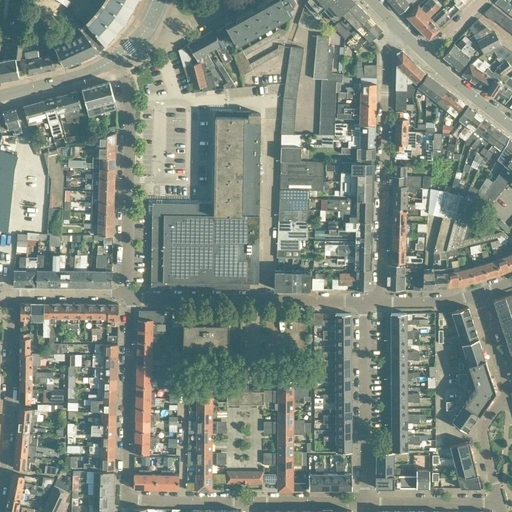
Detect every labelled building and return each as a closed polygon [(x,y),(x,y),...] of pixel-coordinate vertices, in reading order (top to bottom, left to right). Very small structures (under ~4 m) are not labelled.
[(76,37),(79,36),(84,33),(99,49),(105,44),(126,20),(137,0),(103,0),(102,3),(95,12),(87,21),(80,27),(78,25),(77,25),(72,27),(76,37)] [(266,0),(224,23),(226,25),(235,43),(290,12),(289,12),(295,9),(294,9),(293,7),(296,0),(295,0),(266,0)] [(353,0),(307,0),(305,4),(315,16),(323,9),(334,21),(342,13),(354,1),(353,0)] [(400,14),(402,12),(410,5),(409,5),(414,0),(393,0),(390,3),(400,14)] [(407,16),(413,23),(437,0),(436,0),(428,0),(421,8),(418,5),(407,16)] [(437,0),(413,23),(420,30),(432,20),(431,19),(429,17),(439,6),(441,5),(437,0)] [(459,9),(465,3),(461,0),(454,0),(454,1),(456,3),(454,5),(459,9)] [(508,13),(511,9),(511,8),(510,6),(511,5),(504,0),(496,0),(494,2),(508,13)] [(368,15),(354,1),(342,13),(344,16),(333,27),(345,39),(351,32),(349,30),(354,25),(356,27),(368,15)] [(492,5),(488,9),(497,16),(501,12),(492,5)] [(432,20),(420,30),(429,39),(440,28),(437,25),(449,13),(443,7),(431,19),(432,20)] [(494,20),(497,16),(488,9),(483,13),(491,20),(494,20)] [(505,15),(501,12),(497,16),(494,20),(499,23),(505,15)] [(54,47),(63,66),(64,66),(88,56),(79,36),(76,37),(72,27),(71,27),(67,15),(62,17),(61,19),(68,37),(64,39),(66,42),(54,47)] [(345,39),(352,46),(357,41),(357,40),(375,23),(368,15),(356,27),(357,27),(352,32),(351,32),(345,39)] [(499,23),(503,27),(510,18),(505,15),(499,23)] [(503,27),(508,30),(511,24),(511,20),(510,18),(503,27)] [(476,32),(486,26),(478,19),(472,25),(476,32)] [(382,30),(375,23),(357,40),(357,41),(352,46),(356,51),(362,45),(361,45),(367,39),(370,42),(382,30)] [(221,47),(229,61),(233,59),(228,49),(227,49),(224,45),(231,41),(224,26),(214,31),(222,46),(221,47)] [(494,32),(486,26),(476,32),(481,39),(480,40),(477,42),(483,54),(488,51),(492,49),(500,44),(494,32)] [(213,30),(206,34),(214,48),(215,47),(224,63),(229,61),(221,47),(222,46),(214,31),(213,30)] [(84,33),(79,36),(88,56),(89,55),(100,50),(99,49),(84,33)] [(196,58),(198,62),(204,61),(207,67),(209,70),(215,66),(207,52),(214,48),(206,34),(188,44),(196,58)] [(317,34),(316,50),(328,51),(328,46),(329,35),(317,34)] [(449,62),(460,49),(468,39),(464,35),(456,45),(453,43),(442,56),(449,62)] [(22,43),(20,43),(14,42),(12,58),(0,60),(0,80),(19,77),(19,76),(19,75),(19,76),(17,69),(19,69),(20,59),(21,59),(22,43)] [(460,49),(449,62),(459,70),(475,51),(469,46),(465,43),(460,49)] [(43,44),(37,44),(38,50),(38,56),(39,60),(42,71),(55,68),(54,68),(54,67),(56,66),(55,61),(53,61),(50,49),(43,49),(43,44)] [(492,49),(494,52),(495,54),(497,57),(499,55),(502,59),(503,59),(505,61),(511,68),(511,67),(511,52),(500,44),(492,49)] [(290,53),(303,55),(304,47),(291,45),(290,53)] [(337,79),(337,81),(341,82),(342,82),(342,77),(343,73),(332,73),(334,46),(328,46),(328,51),(327,57),(327,62),(326,68),(326,74),(326,78),(337,79)] [(183,47),(178,50),(188,83),(191,83),(193,89),(201,87),(203,91),(208,90),(216,89),(211,71),(205,72),(204,68),(207,67),(204,61),(198,62),(191,64),(188,58),(190,57),(183,47)] [(250,64),(245,55),(242,50),(242,49),(234,54),(241,75),(253,69),(250,64)] [(416,83),(425,72),(417,65),(416,65),(402,51),(397,53),(395,109),(406,110),(406,104),(406,96),(411,96),(415,83),(416,83)] [(302,62),(303,55),(290,53),(289,60),(302,62)] [(28,67),(26,68),(27,72),(30,73),(30,74),(42,71),(39,60),(38,56),(35,57),(26,59),(27,60),(28,67)] [(218,58),(214,60),(224,76),(228,83),(223,87),(224,88),(224,89),(225,89),(228,88),(238,88),(230,76),(229,76),(224,68),(220,62),(221,62),(218,58)] [(484,72),(489,65),(484,61),(483,62),(477,59),(472,64),(471,63),(462,73),(461,75),(476,84),(480,78),(482,79),(486,73),(484,72)] [(301,69),(302,62),(289,60),(288,67),(301,69)] [(480,78),(476,84),(486,91),(494,79),(496,80),(503,74),(511,68),(505,61),(496,68),(492,72),(488,68),(490,65),(489,65),(484,72),(486,73),(482,79),(480,78)] [(376,77),(376,65),(364,65),(364,66),(362,66),(357,66),(356,77),(376,77)] [(300,76),(301,69),(288,67),(287,74),(300,76)] [(498,87),(493,95),(505,103),(511,93),(511,72),(511,73),(511,74),(509,77),(508,77),(504,83),(503,83),(499,88),(498,87)] [(299,83),(300,76),(287,74),(286,81),(299,83)] [(427,93),(427,94),(437,81),(427,74),(418,86),(416,93),(421,94),(424,91),(427,93)] [(486,91),(493,95),(498,87),(499,88),(503,83),(504,83),(508,77),(503,74),(496,80),(494,79),(486,91)] [(326,79),(322,79),(322,85),(337,86),(337,81),(337,79),(326,78),(326,79)] [(298,90),(299,83),(286,81),(285,83),(285,89),(298,90)] [(436,102),(436,103),(446,89),(437,81),(427,94),(425,100),(431,102),(433,98),(437,101),(436,102)] [(110,82),(98,85),(104,111),(105,114),(109,113),(108,110),(117,107),(110,82)] [(347,87),(347,92),(376,93),(376,83),(360,82),(354,82),(354,87),(347,87)] [(98,85),(82,89),(89,115),(92,114),(104,111),(98,85)] [(284,96),(297,97),(298,90),(285,89),(284,96)] [(456,96),(446,89),(436,103),(442,107),(440,110),(444,113),(456,96)] [(84,115),(77,91),(66,94),(73,121),(79,119),(78,116),(84,115)] [(368,103),(376,103),(376,93),(347,92),(340,92),(339,92),(339,97),(347,97),(360,98),(360,103),(360,104),(368,104),(368,103)] [(66,94),(54,97),(59,113),(64,111),(67,122),(73,121),(66,94)] [(296,104),(297,97),(284,96),(283,97),(283,103),(296,104)] [(465,103),(456,96),(444,113),(452,119),(465,103)] [(54,97),(43,100),(48,118),(53,134),(62,132),(57,113),(59,113),(54,97)] [(43,100),(24,106),(28,123),(29,123),(37,121),(48,118),(43,100)] [(296,111),(296,104),(283,103),(283,110),(296,111)] [(338,113),(375,114),(376,103),(368,103),(368,104),(360,104),(360,108),(345,108),(345,104),(338,104),(338,113)] [(469,106),(459,119),(460,120),(462,122),(452,134),(456,137),(457,135),(475,111),(469,106)] [(23,136),(19,120),(16,108),(0,112),(0,128),(0,130),(2,130),(9,128),(13,126),(15,132),(13,133),(14,135),(23,136)] [(152,208),(151,287),(224,288),(249,289),(250,289),(250,283),(258,283),(260,119),(260,113),(250,113),(250,111),(215,110),(214,203),(169,202),(164,209),(164,208),(164,207),(164,206),(163,206),(163,205),(162,205),(162,204),(161,204),(160,204),(160,203),(159,203),(158,203),(157,203),(157,204),(156,204),(155,204),(155,205),(154,205),(154,206),(153,207),(153,208),(153,209),(152,208)] [(295,119),(296,111),(283,110),(282,117),(295,119)] [(467,138),(480,120),(483,117),(475,111),(457,135),(461,138),(463,135),(467,138)] [(395,120),(395,131),(407,131),(407,118),(408,112),(396,112),(396,118),(395,118),(395,120)] [(338,113),(338,118),(354,119),(360,119),(360,123),(375,124),(375,114),(338,113)] [(294,134),(295,119),(282,117),(281,133),(294,134)] [(489,122),(483,117),(480,120),(467,138),(466,139),(465,141),(468,144),(470,142),(473,138),(475,140),(489,122)] [(471,146),(474,148),(479,142),(482,144),(495,127),(489,122),(475,140),(472,144),(471,146)] [(354,125),(354,129),(347,129),(347,123),(335,123),(335,128),(335,135),(375,136),(375,126),(375,124),(360,123),(354,123),(354,125)] [(480,152),(483,155),(501,131),(495,127),(482,144),(485,146),(480,152)] [(395,131),(394,144),(395,144),(395,158),(411,159),(411,149),(414,149),(414,132),(407,131),(395,131)] [(500,150),(508,136),(501,131),(483,155),(489,159),(493,153),(496,156),(500,150)] [(97,138),(97,148),(115,148),(116,132),(110,134),(97,137),(97,138)] [(281,133),(281,134),(281,146),(301,147),(301,134),(294,134),(281,133)] [(375,136),(335,135),(321,134),(321,147),(332,147),(332,141),(359,141),(359,146),(374,146),(375,136)] [(433,139),(433,149),(441,150),(441,135),(442,134),(434,134),(433,139)] [(505,164),(511,157),(511,155),(511,139),(509,137),(497,158),(505,164)] [(56,147),(57,149),(58,156),(67,156),(65,145),(56,147)] [(281,146),(280,161),(300,161),(301,147),(281,146)] [(341,147),(341,153),(357,153),(357,162),(374,163),(374,148),(341,147)] [(115,157),(115,148),(97,148),(97,157),(100,157),(115,157)] [(57,149),(44,152),(43,153),(44,153),(46,159),(59,156),(58,156),(57,149)] [(0,165),(14,168),(18,155),(0,150),(0,165)] [(481,165),(484,159),(475,154),(472,161),(481,165)] [(511,155),(511,157),(505,164),(504,165),(505,165),(500,172),(504,175),(505,176),(506,176),(508,176),(509,176),(510,176),(511,176),(511,175),(511,155)] [(60,161),(59,156),(46,159),(47,165),(60,162),(60,161)] [(68,167),(99,168),(115,168),(115,157),(100,157),(97,157),(92,157),(92,163),(86,163),(86,160),(68,160),(68,162),(68,167)] [(324,162),(300,161),(280,161),(280,189),(308,190),(323,190),(324,162)] [(47,165),(49,171),(62,168),(62,166),(60,162),(47,165)] [(341,162),(341,173),(374,173),(374,163),(341,162)] [(462,173),(461,176),(463,177),(465,171),(468,172),(471,166),(471,165),(465,163),(463,170),(462,173)] [(0,178),(13,180),(14,168),(0,165),(0,178)] [(394,165),(393,175),(390,175),(389,184),(405,185),(416,188),(420,188),(420,176),(405,175),(406,165),(394,165)] [(52,177),(63,174),(62,168),(49,171),(51,177),(52,177)] [(85,178),(92,178),(99,178),(115,179),(115,168),(99,168),(99,173),(92,173),(92,174),(85,174),(85,178)] [(341,173),(341,181),(373,182),(374,173),(341,173)] [(64,177),(63,174),(52,177),(51,183),(63,184),(64,177)] [(430,188),(430,186),(430,176),(422,176),(422,188),(430,188)] [(455,177),(450,193),(456,194),(460,179),(455,177)] [(0,191),(11,193),(13,180),(0,178),(0,191)] [(85,189),(99,189),(99,191),(114,191),(115,179),(99,178),(92,178),(92,185),(85,185),(85,189)] [(460,196),(460,195),(460,194),(464,184),(465,180),(460,179),(456,194),(460,196)] [(341,181),(341,190),(373,191),(373,182),(341,181)] [(496,182),(489,193),(495,198),(506,186),(503,184),(500,183),(496,182)] [(393,185),(393,195),(407,195),(407,191),(414,193),(416,188),(405,185),(389,184),(389,185),(393,185)] [(443,251),(444,250),(460,196),(456,194),(450,193),(430,186),(430,188),(429,198),(428,209),(428,211),(442,216),(433,252),(438,252),(443,251)] [(422,198),(429,198),(430,188),(422,188),(422,198)] [(280,189),(279,198),(308,199),(308,190),(280,189)] [(373,200),(373,191),(341,190),(341,195),(347,196),(347,199),(373,200)] [(0,204),(10,205),(11,193),(0,191),(0,204)] [(114,191),(99,191),(98,192),(84,191),(84,195),(92,196),(91,202),(114,203),(114,191)] [(471,203),(473,204),(477,208),(484,196),(478,192),(477,193),(471,203)] [(460,195),(460,196),(444,250),(456,247),(497,238),(501,236),(506,241),(511,246),(511,240),(504,233),(504,232),(503,232),(501,232),(500,232),(497,233),(463,240),(473,204),(471,203),(463,197),(460,195)] [(393,197),(393,208),(415,208),(415,203),(407,203),(407,198),(407,196),(393,196),(393,197)] [(279,198),(279,209),(307,210),(308,199),(279,198)] [(326,199),(326,210),(341,211),(373,211),(373,200),(347,199),(326,199)] [(91,213),(98,213),(114,213),(114,203),(91,202),(84,202),(84,206),(91,206),(91,213)] [(0,216),(9,218),(10,205),(0,204),(0,216)] [(61,215),(62,208),(50,207),(49,207),(49,215),(61,215)] [(427,211),(428,211),(428,209),(421,209),(415,208),(393,208),(392,222),(406,223),(406,214),(420,215),(427,215),(427,211)] [(279,209),(278,220),(293,220),(307,220),(307,210),(279,209)] [(372,222),(373,211),(341,211),(341,221),(345,221),(372,222)] [(91,224),(98,224),(113,224),(114,213),(98,213),(91,213),(91,224)] [(0,229),(1,229),(8,230),(9,218),(0,216),(0,229)] [(505,231),(509,227),(501,219),(497,223),(505,231)] [(278,230),(293,230),(293,220),(278,220),(278,230)] [(329,221),(329,230),(338,230),(372,230),(372,222),(345,221),(341,221),(329,221)] [(48,222),(47,234),(50,234),(60,235),(61,222),(48,222)] [(411,223),(406,223),(392,222),(392,235),(407,235),(410,236),(411,223)] [(97,235),(104,235),(113,235),(113,224),(98,224),(91,224),(84,223),(83,227),(91,228),(91,230),(97,230),(97,235)] [(278,230),(277,240),(299,240),(300,234),(304,235),(304,230),(293,230),(278,230)] [(329,230),(329,235),(338,235),(356,235),(356,241),(372,242),(372,230),(338,230),(329,230)] [(17,234),(16,246),(26,246),(27,246),(27,239),(27,234),(17,234)] [(49,241),(49,245),(53,246),(53,240),(60,240),(60,235),(50,234),(49,241)] [(104,243),(113,244),(113,235),(104,235),(104,240),(104,243)] [(392,235),(392,248),(405,249),(405,242),(407,242),(407,235),(392,235)] [(415,249),(423,249),(424,236),(418,236),(417,244),(415,244),(415,249)] [(500,245),(506,241),(501,236),(497,238),(498,240),(500,245)] [(277,240),(277,249),(299,249),(299,240),(277,240)] [(372,250),(372,242),(356,241),(356,246),(325,245),(325,250),(372,250)] [(481,252),(479,245),(470,247),(471,255),(481,252)] [(444,250),(443,251),(444,251),(445,256),(457,254),(456,250),(456,247),(444,250)] [(392,255),(391,262),(405,262),(405,261),(422,262),(422,258),(416,258),(416,256),(405,256),(405,249),(392,248),(392,255)] [(277,249),(277,257),(278,257),(298,258),(299,249),(277,249)] [(330,250),(330,255),(344,255),(355,255),(355,259),(371,260),(372,250),(330,250)] [(38,260),(37,286),(48,286),(49,270),(43,270),(44,254),(38,254),(38,257),(38,260)] [(49,270),(48,286),(58,286),(60,254),(53,254),(52,270),(49,270)] [(60,254),(58,286),(70,286),(70,270),(65,270),(65,255),(60,254)] [(92,270),(92,287),(102,287),(103,255),(97,254),(96,270),(92,270)] [(70,270),(70,286),(80,286),(81,255),(75,255),(74,270),(70,270)] [(81,255),(80,286),(92,287),(92,270),(87,270),(87,255),(81,255)] [(108,264),(109,255),(103,255),(102,287),(111,287),(112,270),(112,264),(108,264)] [(13,285),(13,286),(25,286),(27,257),(19,257),(19,270),(14,270),(13,285)] [(27,257),(25,286),(37,286),(38,260),(33,260),(33,257),(28,257),(27,257)] [(499,274),(510,270),(506,257),(495,261),(499,274)] [(355,268),(356,268),(371,268),(371,260),(355,259),(338,259),(338,264),(355,265),(355,268)] [(447,272),(446,272),(448,287),(460,284),(459,270),(458,264),(457,261),(451,262),(452,268),(446,268),(447,272)] [(495,261),(484,264),(487,278),(499,274),(495,261)] [(404,264),(391,264),(387,264),(387,273),(421,274),(421,267),(410,266),(410,269),(404,269),(404,264)] [(484,264),(472,267),(474,281),(487,278),(484,264)] [(422,288),(422,289),(432,288),(435,288),(433,269),(433,267),(431,267),(431,271),(423,271),(422,288)] [(460,284),(474,281),(472,267),(459,270),(460,284)] [(339,279),(371,279),(371,268),(356,268),(356,274),(339,274),(339,279)] [(446,268),(433,269),(435,288),(448,287),(446,272),(447,272),(446,268)] [(274,289),(283,289),(284,269),(278,269),(274,269),(274,289)] [(292,270),(284,269),(283,289),(292,289),(292,270)] [(292,289),(301,289),(301,270),(292,270),(292,289)] [(310,270),(301,270),(301,289),(310,290),(310,270)] [(387,273),(387,289),(404,289),(404,278),(406,278),(408,280),(414,280),(413,290),(420,290),(421,274),(387,273)] [(312,278),(312,290),(323,290),(323,278),(315,278),(312,278)] [(371,279),(339,279),(339,285),(339,290),(347,290),(347,285),(356,285),(356,290),(371,290),(371,279)] [(511,294),(493,300),(497,310),(511,305),(511,294)] [(27,319),(31,319),(31,303),(20,303),(20,324),(27,324),(27,319)] [(44,303),(31,303),(31,319),(31,320),(37,320),(37,335),(38,335),(44,335),(44,303)] [(49,337),(49,353),(54,353),(55,328),(56,328),(56,323),(62,323),(62,317),(62,303),(50,303),(49,337)] [(73,303),(62,303),(62,317),(67,318),(67,329),(69,329),(69,334),(63,334),(63,342),(73,342),(73,303)] [(85,303),(73,303),(73,342),(79,342),(79,329),(79,323),(79,318),(85,318),(85,303)] [(96,304),(85,303),(85,318),(91,318),(91,323),(96,323),(96,304)] [(102,318),(108,318),(108,304),(96,304),(96,323),(102,323),(102,318)] [(118,304),(108,304),(108,318),(108,322),(111,322),(111,325),(118,325),(118,304)] [(511,316),(511,305),(497,310),(500,321),(511,316)] [(468,307),(451,312),(455,323),(471,317),(468,307)] [(140,319),(152,320),(163,320),(163,311),(140,311),(140,319)] [(335,324),(351,324),(351,313),(335,313),(335,321),(329,321),(329,320),(322,320),(322,313),(314,313),(314,325),(335,324)] [(406,313),(391,313),(391,324),(406,324),(427,324),(427,319),(406,320),(406,313)] [(511,316),(500,321),(503,331),(511,328),(511,316)] [(471,317),(455,323),(458,333),(475,328),(471,317)] [(138,319),(138,330),(156,331),(156,325),(152,325),(152,320),(140,319),(138,319)] [(205,320),(183,320),(183,354),(210,354),(214,354),(228,355),(229,320),(214,320),(214,324),(203,324),(203,320),(205,320)] [(323,331),(323,335),(351,335),(351,324),(335,324),(335,325),(335,331),(329,331),(323,331)] [(406,324),(391,324),(391,335),(419,334),(419,330),(412,330),(412,331),(407,331),(406,324)] [(475,328),(458,333),(461,344),(478,338),(475,328)] [(511,328),(503,331),(507,341),(511,339),(511,328)] [(138,330),(137,341),(152,341),(152,336),(156,337),(156,331),(138,330)] [(20,333),(20,353),(30,354),(30,353),(30,333),(20,333)] [(419,334),(391,335),(391,345),(407,345),(413,345),(413,339),(419,339),(419,334)] [(335,346),(351,346),(351,335),(323,335),(323,340),(329,340),(329,339),(335,339),(335,346)] [(476,387),(464,403),(479,413),(495,390),(478,338),(461,344),(469,367),(471,374),(476,387)] [(152,341),(137,341),(137,352),(156,353),(156,347),(152,347),(152,341)] [(94,343),(94,355),(117,356),(117,344),(104,343),(94,343)] [(407,345),(391,345),(391,356),(419,356),(419,351),(413,351),(413,352),(407,352),(407,345)] [(323,352),(323,356),(351,356),(351,346),(335,346),(335,352),(329,352),(323,352)] [(137,352),(137,364),(151,364),(151,360),(158,360),(158,353),(156,353),(137,352)] [(30,354),(20,353),(20,365),(37,366),(41,366),(41,358),(54,358),(54,353),(49,353),(44,353),(38,353),(30,353),(30,354)] [(65,366),(68,366),(74,366),(75,355),(65,354),(65,366)] [(91,355),(91,361),(95,361),(96,366),(117,367),(117,356),(94,355),(91,355)] [(351,367),(351,356),(323,356),(323,361),(329,361),(329,360),(335,360),(335,367),(351,367)] [(419,360),(419,356),(391,356),(391,366),(407,366),(407,359),(413,359),(413,360),(419,360)] [(151,375),(170,376),(178,376),(178,372),(170,372),(170,368),(155,368),(155,369),(151,369),(151,364),(137,364),(136,375),(151,375)] [(20,365),(20,377),(53,377),(53,372),(37,372),(37,366),(20,365)] [(77,366),(74,366),(68,366),(68,376),(75,377),(77,377),(77,366)] [(116,378),(117,367),(95,366),(95,377),(90,377),(116,378)] [(311,375),(311,366),(310,366),(303,366),(303,375),(311,375)] [(407,366),(391,366),(391,377),(419,376),(428,376),(431,376),(431,372),(419,372),(413,372),(413,373),(407,373),(407,366)] [(323,373),(323,378),(351,377),(351,367),(335,367),(335,374),(329,374),(329,373),(323,373)] [(273,390),(273,396),(308,396),(308,387),(292,387),(292,370),(279,370),(279,390),(273,390)] [(151,375),(136,375),(136,386),(151,386),(151,375)] [(419,376),(391,377),(391,388),(407,387),(407,380),(413,380),(413,381),(419,381),(419,376)] [(20,377),(19,389),(32,389),(32,382),(47,382),(47,383),(53,383),(53,377),(20,377)] [(116,389),(116,378),(90,377),(90,383),(98,383),(98,387),(98,388),(116,389)] [(351,388),(351,377),(323,378),(323,382),(329,382),(329,381),(335,381),(335,388),(351,388)] [(227,402),(251,402),(264,402),(264,401),(264,391),(264,389),(248,389),(248,381),(248,380),(247,380),(247,379),(246,379),(245,378),(244,379),(243,379),(242,380),(242,381),(242,389),(228,389),(227,389),(226,389),(226,401),(226,402),(227,402)] [(198,395),(217,395),(217,389),(211,389),(211,379),(201,379),(198,379),(198,395)] [(136,386),(136,397),(155,398),(155,392),(150,392),(151,386),(136,386)] [(391,388),(391,398),(419,398),(419,393),(413,393),(413,394),(407,394),(407,387),(391,388)] [(89,394),(88,399),(99,400),(116,400),(116,389),(98,388),(98,394),(89,394)] [(323,394),(323,398),(351,398),(351,388),(335,388),(335,395),(329,395),(329,394),(323,394)] [(19,389),(19,401),(35,402),(35,396),(37,394),(37,389),(32,389),(19,389)] [(64,402),(64,390),(47,390),(47,402),(50,402),(64,402)] [(198,411),(211,411),(211,401),(217,401),(217,395),(198,395),(198,411)] [(273,402),(279,402),(279,411),(292,411),(292,403),(304,403),(304,401),(311,401),(311,396),(308,396),(273,396),(273,402)] [(136,397),(135,408),(150,408),(150,404),(154,404),(154,403),(155,398),(136,397)] [(351,409),(351,398),(323,398),(323,403),(329,403),(329,402),(336,402),(336,409),(351,409)] [(419,398),(391,398),(391,408),(407,408),(407,402),(413,402),(419,402),(419,398)] [(68,403),(68,410),(78,410),(78,399),(76,399),(75,399),(68,399),(68,403)] [(84,399),(84,404),(90,405),(90,410),(102,411),(102,412),(115,412),(116,400),(99,400),(88,399),(84,399)] [(479,413),(464,403),(458,412),(473,422),(479,413)] [(35,409),(19,407),(18,420),(34,421),(37,421),(38,415),(34,415),(35,409)] [(135,408),(135,419),(154,420),(154,414),(150,414),(150,408),(135,408)] [(407,408),(391,408),(391,419),(419,419),(425,419),(425,414),(407,414),(407,408)] [(323,416),(323,420),(351,420),(351,409),(336,409),(336,416),(330,416),(323,416)] [(198,427),(217,427),(217,421),(211,421),(211,411),(198,411),(198,427)] [(292,411),(279,411),(279,421),(273,421),(273,427),(310,427),(310,423),(304,423),(304,420),(292,420),(292,411)] [(88,418),(88,424),(91,424),(115,425),(115,412),(102,412),(102,418),(88,418)] [(465,430),(466,431),(473,422),(458,412),(452,421),(465,430)] [(154,420),(135,419),(135,430),(149,430),(149,425),(154,426),(154,420)] [(419,423),(419,419),(391,419),(391,430),(408,430),(407,423),(413,423),(419,423)] [(18,420),(17,431),(44,434),(45,429),(33,428),(34,421),(18,420)] [(351,431),(351,420),(323,420),(324,425),(330,425),(330,424),(336,424),(336,431),(351,431)] [(76,424),(74,423),(68,423),(68,434),(76,434),(76,424)] [(91,424),(91,435),(101,435),(115,435),(115,425),(91,424)] [(197,442),(211,442),(211,433),(217,433),(217,427),(198,427),(197,442)] [(279,433),(279,443),(292,443),(292,434),(304,434),(304,432),(310,432),(310,427),(273,427),(273,433),(279,433)] [(135,430),(135,441),(153,442),(153,436),(149,436),(149,430),(135,430)] [(408,430),(391,430),(391,440),(428,439),(428,435),(413,435),(413,436),(408,436),(408,430)] [(16,441),(16,444),(37,446),(37,439),(44,440),(44,434),(17,431),(16,441)] [(324,437),(324,441),(330,441),(336,441),(351,441),(351,431),(336,431),(336,437),(330,437),(330,436),(324,437)] [(114,447),(115,435),(101,435),(101,440),(98,440),(98,446),(114,447)] [(435,439),(428,439),(391,440),(392,451),(408,451),(408,444),(414,443),(414,444),(435,444),(435,439)] [(135,441),(134,453),(149,454),(149,448),(153,448),(153,442),(135,441)] [(351,452),(351,441),(336,441),(336,452),(351,452)] [(452,457),(471,452),(469,441),(450,446),(452,457)] [(197,458),(217,458),(217,452),(211,452),(211,442),(197,442),(197,458)] [(292,451),(292,443),(279,443),(279,452),(273,452),(273,458),(306,458),(306,452),(302,452),(302,451),(292,451)] [(16,444),(15,455),(31,457),(36,458),(42,458),(42,453),(36,452),(37,446),(16,444)] [(89,446),(89,451),(95,451),(95,457),(114,458),(114,447),(98,446),(93,446),(89,446)] [(376,464),(394,464),(394,451),(392,451),(376,451),(376,464)] [(471,452),(452,457),(455,467),(474,463),(471,452)] [(15,455),(14,467),(27,469),(28,469),(29,462),(41,463),(42,458),(36,458),(31,457),(15,455)] [(83,463),(83,468),(114,469),(114,458),(95,457),(89,457),(88,463),(83,463)] [(211,474),(211,473),(211,464),(217,464),(217,458),(197,458),(197,473),(211,474)] [(279,464),(279,473),(279,474),(292,474),(292,465),(302,465),(306,465),(306,458),(273,458),(273,464),(279,464)] [(320,490),(319,462),(315,462),(315,468),(316,468),(316,474),(309,474),(309,490),(320,490)] [(320,490),(330,490),(330,474),(323,474),(323,468),(324,468),(324,462),(319,462),(320,490)] [(330,490),(341,489),(341,462),(336,462),(336,468),(337,468),(337,474),(330,474),(330,490)] [(341,462),(341,489),(352,489),(352,474),(345,474),(345,468),(345,462),(341,462)] [(458,478),(477,473),(474,463),(455,467),(458,478)] [(394,464),(376,464),(375,475),(394,475),(394,464)] [(55,475),(59,467),(45,465),(44,473),(55,475)] [(134,474),(133,486),(133,488),(145,488),(145,469),(139,469),(139,474),(134,474)] [(145,488),(156,489),(156,474),(151,474),(151,469),(145,469),(145,488)] [(416,475),(416,488),(429,488),(429,469),(416,469),(416,475)] [(156,489),(167,489),(168,470),(161,470),(161,474),(156,474),(156,489)] [(168,470),(167,489),(178,489),(179,474),(173,474),(173,470),(168,470)] [(93,483),(113,483),(114,472),(94,471),(93,483)] [(242,471),(227,471),(227,473),(227,483),(241,483),(245,483),(245,471),(242,471)] [(262,473),(263,473),(263,471),(247,471),(245,471),(245,483),(248,483),(262,483),(262,473)] [(25,475),(13,473),(10,485),(47,492),(54,479),(42,476),(41,486),(27,483),(24,483),(25,475)] [(227,473),(224,473),(211,473),(211,474),(197,473),(197,482),(187,482),(186,482),(186,489),(211,490),(211,483),(227,483),(227,473)] [(292,483),(292,474),(279,474),(279,473),(263,473),(262,473),(262,483),(279,483),(279,490),(306,490),(306,483),(292,483)] [(477,473),(458,478),(460,488),(480,488),(477,473)] [(394,475),(375,475),(375,487),(394,488),(394,475)] [(87,483),(87,494),(93,494),(113,495),(113,483),(93,483),(87,483)] [(47,492),(10,485),(8,497),(21,500),(23,500),(24,493),(45,497),(47,492)] [(44,504),(40,511),(63,511),(68,502),(65,500),(69,492),(66,490),(56,486),(53,485),(44,504)] [(93,506),(113,506),(113,495),(93,494),(93,506)] [(21,500),(8,497),(6,509),(21,511),(32,511),(33,509),(23,507),(19,506),(21,500)]
